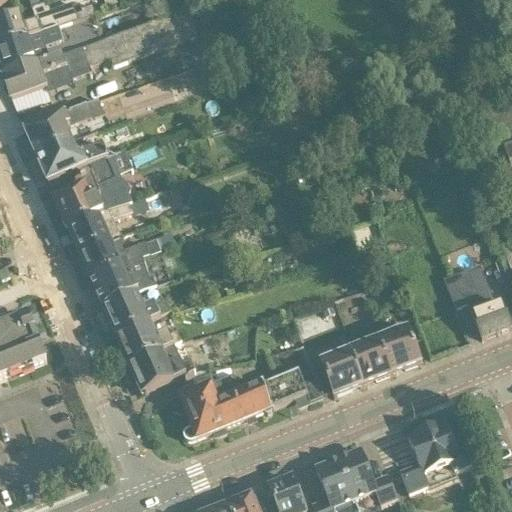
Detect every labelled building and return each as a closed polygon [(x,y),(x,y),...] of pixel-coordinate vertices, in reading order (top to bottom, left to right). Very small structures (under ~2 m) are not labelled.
[(0,0),(0,10),(12,7),(11,1),(10,0),(0,0)] [(0,50),(58,33),(57,32),(95,19),(91,10),(80,14),(81,17),(75,19),(71,8),(50,16),(47,7),(31,12),(36,27),(23,31),(19,20),(0,26),(0,50)] [(188,15),(82,52),(89,73),(110,66),(112,71),(197,43),(188,15)] [(50,65),(49,63),(45,51),(62,45),(58,33),(0,50),(0,68),(4,81),(3,81),(50,65)] [(355,50),(337,58),(349,85),(366,78),(355,50)] [(42,80),(67,72),(62,59),(49,63),(50,65),(3,81),(6,91),(3,95),(6,104),(11,107),(47,95),(42,80)] [(35,162),(71,146),(65,133),(105,118),(100,105),(42,128),(24,136),(35,162)] [(280,110),(267,113),(269,121),(275,125),(283,123),(280,110)] [(105,164),(108,163),(103,150),(77,159),(71,146),(35,162),(47,189),(91,170),(105,164)] [(158,146),(140,155),(144,164),(162,155),(158,146)] [(122,151),(111,155),(113,161),(124,156),(122,151)] [(122,186),(120,182),(114,185),(105,164),(91,170),(95,180),(73,190),(62,194),(64,200),(54,204),(68,235),(104,219),(132,209),(132,208),(129,201),(130,195),(127,188),(122,186)] [(426,169),(430,179),(437,176),(433,166),(426,169)] [(79,260),(111,246),(110,244),(120,239),(113,225),(132,217),(132,219),(161,209),(157,199),(132,208),(132,209),(104,219),(68,235),(79,260)] [(338,201),(323,206),(325,212),(340,207),(338,201)] [(79,260),(90,285),(150,263),(149,261),(161,256),(156,245),(125,256),(119,244),(112,248),(111,246),(79,260)] [(103,314),(137,299),(137,297),(157,290),(149,269),(151,268),(150,263),(90,285),(103,314)] [(503,288),(511,284),(511,274),(507,263),(495,267),(503,288)] [(6,273),(0,275),(0,285),(0,286),(10,282),(6,273)] [(511,333),(501,309),(493,313),(486,295),(478,298),(469,274),(444,284),(456,315),(468,311),(481,345),(511,333)] [(119,342),(151,329),(150,327),(160,324),(160,323),(168,320),(164,309),(155,312),(154,309),(143,313),(137,299),(103,314),(110,330),(113,329),(119,342)] [(333,313),(324,316),(326,322),(335,319),(333,313)] [(0,386),(46,368),(28,324),(0,335),(0,386)] [(378,346),(392,380),(421,369),(407,334),(405,335),(401,326),(386,332),(385,337),(379,340),(381,344),(378,346)] [(132,371),(182,349),(177,338),(168,341),(166,338),(155,341),(151,329),(119,342),(116,344),(123,359),(126,358),(132,371)] [(364,392),(392,380),(378,346),(350,357),(364,392)] [(182,349),(132,371),(129,372),(136,387),(138,386),(145,400),(195,378),(182,349)] [(315,387),(301,353),(268,363),(275,388),(267,391),(266,388),(241,398),(234,382),(180,403),(191,433),(186,435),(185,437),(184,438),(183,440),(183,441),(184,443),(184,444),(185,446),(186,446),(188,447),(189,447),(190,448),(191,448),(192,447),(264,419),(264,420),(265,421),(266,421),(267,421),(268,421),(269,421),(270,420),(271,419),(271,417),(271,416),(306,402),(309,409),(323,404),(316,387),(315,387)] [(364,392),(350,357),(349,357),(348,353),(335,359),(336,362),(320,369),(334,404),(364,392)] [(318,384),(322,393),(328,391),(324,381),(318,384)] [(407,443),(415,461),(418,469),(399,477),(409,502),(428,494),(423,483),(450,472),(453,478),(471,471),(465,454),(456,457),(445,428),(407,443)] [(338,467),(355,509),(376,501),(379,511),(381,511),(397,506),(388,483),(373,490),(360,458),(347,463),(346,462),(339,465),(340,466),(338,467)] [(356,511),(355,509),(338,467),(336,467),(335,466),(328,469),(329,470),(316,476),(327,503),(311,510),(311,511),(356,511)] [(303,511),(300,503),(292,484),(268,494),(275,511),(303,511)] [(227,511),(256,511),(252,501),(227,511)]
